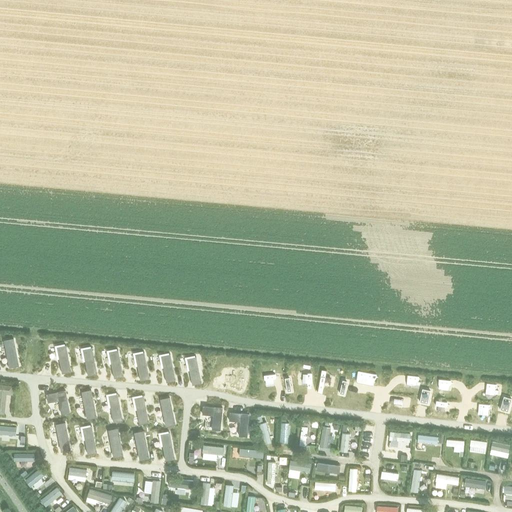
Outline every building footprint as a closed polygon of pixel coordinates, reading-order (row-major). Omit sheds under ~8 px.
[(19,364),(13,336),(4,338),(9,366),(19,364)] [(71,370),(66,343),(57,345),(62,372),(71,370)] [(97,373),(92,346),(83,348),(88,375),(97,373)] [(109,350),(114,377),(124,375),(118,348),(109,350)] [(135,353),(141,379),(149,377),(144,351),(135,353)] [(161,355),(167,381),(176,379),(170,353),(161,355)] [(195,355),(186,357),(192,383),(201,381),(195,355)] [(14,394),(14,385),(0,383),(0,413),(5,414),(7,393),(14,394)] [(70,411),(65,388),(46,392),(48,401),(59,399),(62,413),(70,411)] [(96,416),(91,388),(82,390),(87,417),(96,416)] [(422,389),(420,402),(427,403),(430,391),(422,389)] [(122,419),(118,392),(108,394),(113,421),(122,419)] [(134,397),(140,423),(149,422),(144,395),(134,397)] [(170,396),(160,398),(166,425),(175,423),(170,396)] [(503,397),(499,409),(507,412),(511,399),(503,397)] [(222,406),(202,404),(202,413),(213,414),(211,428),(220,429),(222,406)] [(249,412),(229,411),(229,420),(240,421),(238,435),(247,435),(249,412)] [(70,448),(65,421),(56,423),(61,450),(70,448)] [(271,442),(266,421),(258,423),(263,443),(271,442)] [(288,442),(289,422),(281,422),(280,442),(288,442)] [(16,426),(0,424),(0,432),(16,434),(16,426)] [(97,452),(92,425),(83,426),(88,453),(97,452)] [(305,444),(307,426),(301,425),(299,444),(305,444)] [(331,426),(323,425),(319,445),(327,447),(331,426)] [(123,454),(118,427),(109,429),(114,456),(123,454)] [(149,457),(144,429),(134,431),(140,458),(149,457)] [(409,440),(410,432),(389,430),(388,439),(409,440)] [(175,458),(170,431),(161,433),(166,460),(175,458)] [(349,433),(342,432),(340,450),(347,451),(349,433)] [(437,443),(438,436),(418,433),(417,441),(437,443)] [(485,447),(486,440),(470,438),(469,445),(485,447)] [(508,451),(510,444),(492,440),(490,448),(508,451)] [(223,454),(223,446),(203,444),(202,451),(223,454)] [(263,449),(239,447),(239,454),(262,456),(263,449)] [(309,470),(310,462),(290,459),(288,467),(309,470)] [(274,482),(275,461),(267,461),(267,482),(274,482)] [(339,472),(340,465),(317,461),(316,469),(339,472)] [(47,472),(42,466),(25,478),(30,485),(47,472)] [(86,468),(69,466),(68,474),(85,476),(86,468)] [(355,490),(357,468),(349,467),(348,489),(355,490)] [(417,491),(420,469),(413,468),(410,490),(417,491)] [(134,472),(112,470),(111,479),(133,481),(134,472)] [(397,480),(398,473),(381,470),(380,477),(397,480)] [(458,476),(436,473),(434,480),(457,484),(458,476)] [(193,479),(169,476),(168,485),(192,488),(193,479)] [(485,480),(465,476),(464,484),(484,488),(485,480)] [(160,480),(152,479),(150,501),(157,502),(160,480)] [(210,482),(202,481),(200,503),(207,504),(210,482)] [(335,490),(335,482),(315,481),(314,489),(335,490)] [(230,505),(233,484),(225,483),(223,504),(230,505)] [(511,492),(511,484),(504,484),(503,492),(511,492)] [(61,493),(56,486),(40,499),(45,505),(61,493)] [(111,494),(89,487),(86,496),(109,502),(111,494)] [(252,511),(254,496),(247,495),(245,511),(252,511)] [(118,511),(126,501),(119,496),(108,511),(118,511)]
